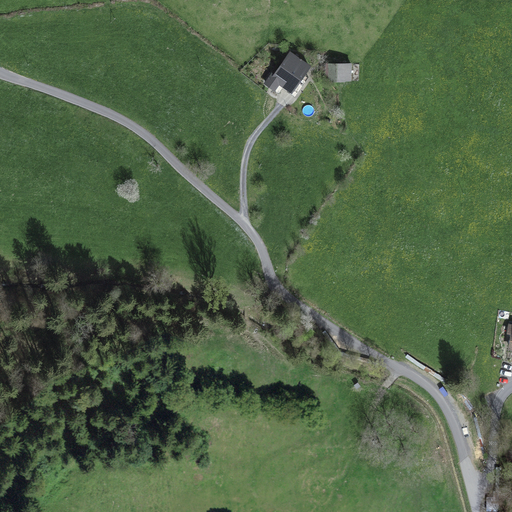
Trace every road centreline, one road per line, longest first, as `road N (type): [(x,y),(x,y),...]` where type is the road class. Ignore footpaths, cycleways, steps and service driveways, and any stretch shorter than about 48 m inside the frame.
road 1 (unclassified): [(471,490),(450,420),(431,389),(277,288),(255,235),(157,144),(122,119),(0,71)]
road 2 (track): [(385,386),(329,511)]
